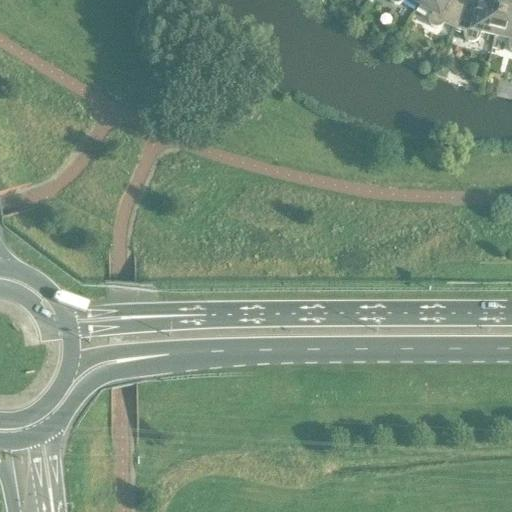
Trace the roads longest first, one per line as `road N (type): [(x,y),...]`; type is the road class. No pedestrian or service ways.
road 1 (primary): [(511,312),(140,318)]
road 2 (primary): [(159,358),(511,354)]
road 3 (primary): [(52,428),(93,382),(159,358)]
